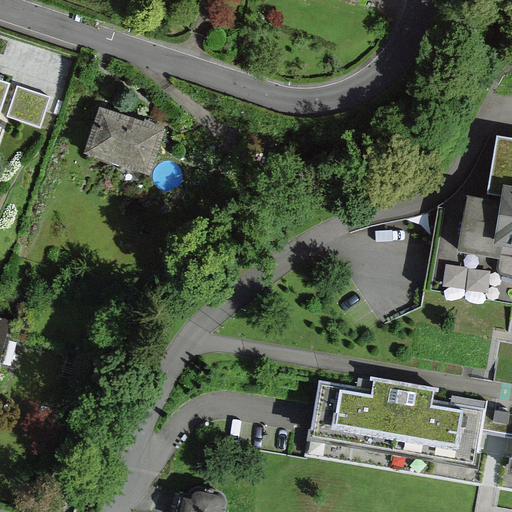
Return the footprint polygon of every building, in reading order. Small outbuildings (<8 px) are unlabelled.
[(0,115),(10,84),(3,82),(5,77),(0,75),(0,115)] [(51,97),(18,86),(7,117),(40,129),(51,97)] [(100,109),(84,156),(151,177),(167,131),(100,109)] [(275,140),(239,127),(227,160),(263,172),(275,140)] [(467,196),(457,254),(499,261),(497,271),(505,278),(511,278),(511,139),(497,137),(486,199),(467,196)] [(0,361),(10,322),(0,319),(0,361)] [(316,381),(306,439),(476,466),(483,421),(486,403),(453,397),(454,393),(371,379),(357,377),(355,388),(316,381)] [(180,495),(175,511),(225,511),(227,505),(224,500),(219,492),(209,489),(199,490),(191,492),(187,496),(180,495)]
